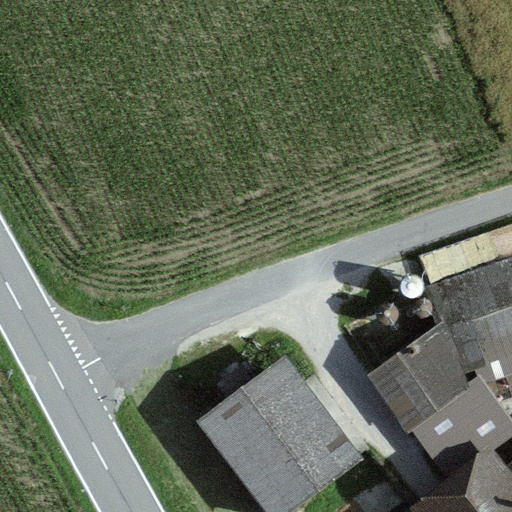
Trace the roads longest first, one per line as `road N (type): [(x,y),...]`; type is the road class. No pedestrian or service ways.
road 1 (unclassified): [(50,364),(511,205)]
road 2 (secondary): [(131,511),(50,364)]
